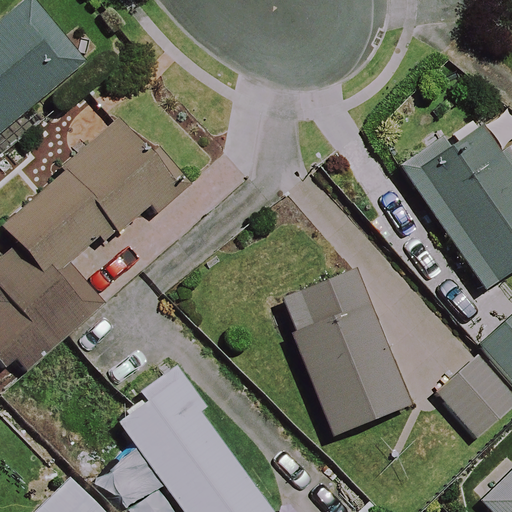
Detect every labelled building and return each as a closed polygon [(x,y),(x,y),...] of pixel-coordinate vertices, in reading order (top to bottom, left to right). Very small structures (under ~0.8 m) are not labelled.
[(0,138),(79,74),(23,5),(0,24),(0,138)] [(475,296),(511,272),(511,168),(501,151),(494,155),(473,122),(396,170),(475,296)] [(92,311),(58,272),(106,230),(117,243),(171,196),(160,183),(111,127),(0,223),(0,239),(14,255),(0,267),(0,366),(12,381),(92,311)] [(370,275),(280,302),(321,436),(410,409),(370,275)] [(511,313),(471,352),(511,396),(511,313)] [(511,412),(511,410),(473,364),(432,399),(472,446),(511,412)] [(110,486),(137,467),(169,511),(261,511),(169,381),(107,424),(122,445),(94,465),(110,486)] [(511,511),(511,461),(470,500),(481,511),(511,511)] [(92,511),(64,483),(34,511),(92,511)]
